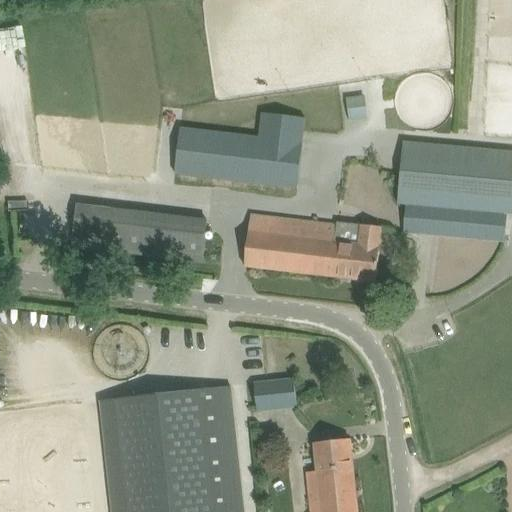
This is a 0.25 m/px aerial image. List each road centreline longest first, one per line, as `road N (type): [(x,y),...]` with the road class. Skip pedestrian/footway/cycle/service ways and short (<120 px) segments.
road 1 (unclassified): [(393,511),(381,391),(370,360),(350,338),(325,325),(0,283)]
road 2 (track): [(391,494),(511,435)]
